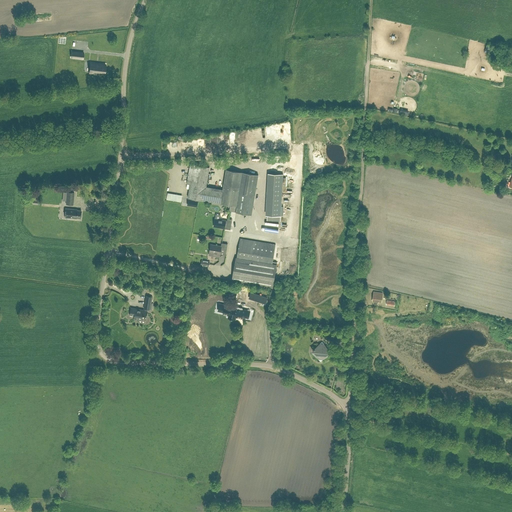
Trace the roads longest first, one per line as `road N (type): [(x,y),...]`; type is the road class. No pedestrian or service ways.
road 1 (unclassified): [(342,403),(266,365),(124,362),(99,350),(126,54),(144,0)]
road 2 (track): [(355,275),(370,0)]
road 3 (unclassified): [(342,403),(349,396),(355,275)]
